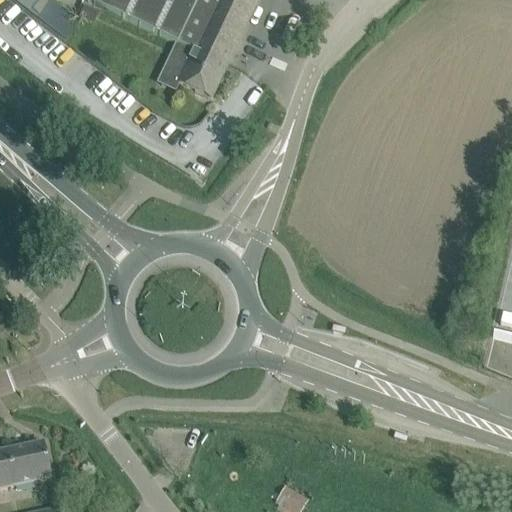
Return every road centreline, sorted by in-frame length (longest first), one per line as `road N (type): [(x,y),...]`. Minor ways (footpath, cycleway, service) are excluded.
road 1 (secondary): [(234,353),(370,398),(432,404)]
road 2 (secondary): [(432,404),(368,369),(248,323)]
road 3 (secondary): [(146,252),(0,138)]
road 4 (unclassified): [(168,511),(96,422),(72,360)]
road 5 (unclassified): [(282,151),(314,65),(368,0)]
road 6 (secondary): [(0,153),(121,279)]
road 7 (unclassified): [(244,283),(283,175),(282,151)]
road 8 (unclassified): [(282,151),(209,248)]
